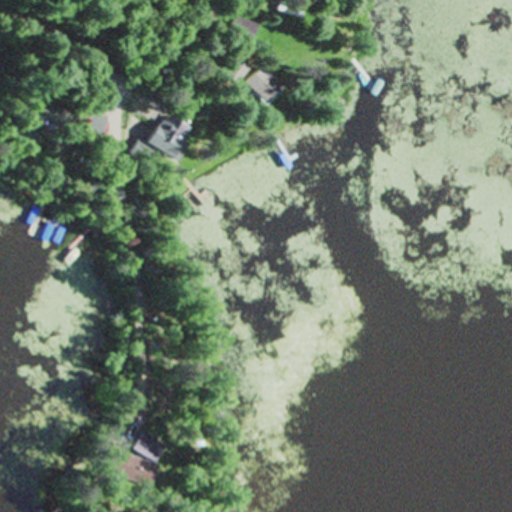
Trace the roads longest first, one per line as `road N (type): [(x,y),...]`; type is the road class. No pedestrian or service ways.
road 1 (track): [(117,173),(141,393),(129,429),(99,446)]
road 2 (residential): [(0,8),(52,34),(106,78),(115,97),(117,173)]
road 3 (residential): [(115,109),(171,43),(208,20)]
